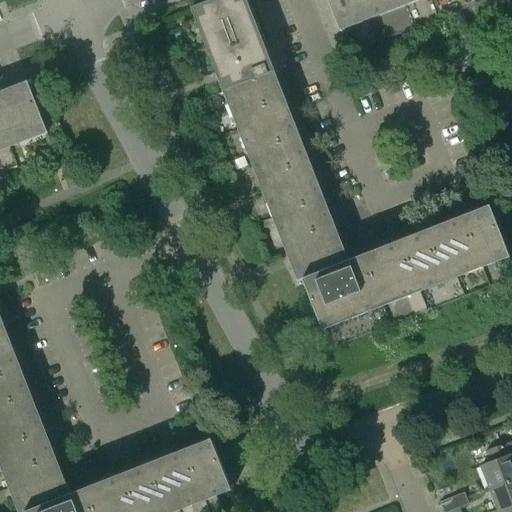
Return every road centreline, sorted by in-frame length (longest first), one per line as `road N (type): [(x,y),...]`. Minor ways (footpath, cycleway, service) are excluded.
road 1 (residential): [(382,425),(327,442),(293,430),(93,66),(74,10)]
road 2 (residential): [(382,425),(511,375)]
